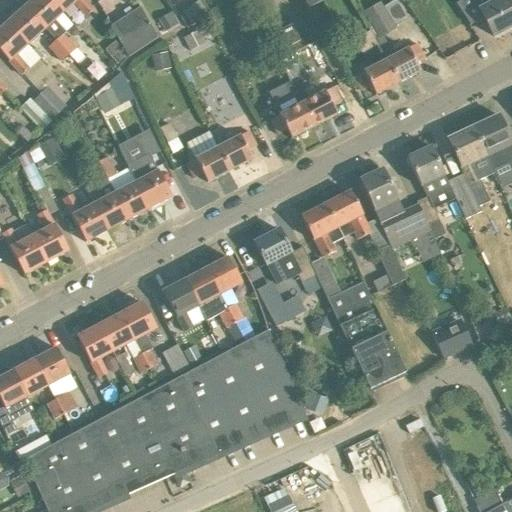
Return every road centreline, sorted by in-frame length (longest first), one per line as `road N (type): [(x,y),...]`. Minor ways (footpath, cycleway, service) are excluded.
road 1 (residential): [(0,333),(511,62)]
road 2 (residential): [(152,511),(423,388)]
road 3 (residential): [(511,449),(480,386),(454,377),(423,388)]
